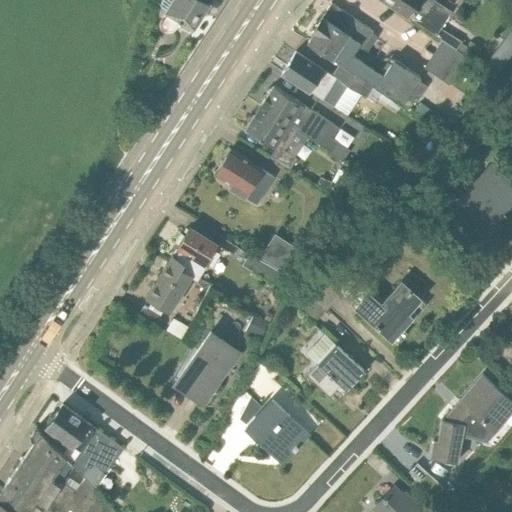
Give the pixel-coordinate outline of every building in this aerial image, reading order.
[(193,27),(209,3),(205,0),(162,0),(160,3),(169,9),(162,19),(161,21),(161,24),(161,27),(162,29),(164,30),(166,31),(168,31),(172,30),(173,30),(180,18),(183,20),(180,23),(189,29),(192,26),(193,27)] [(386,0),(445,39),(443,41),(456,51),(462,43),(441,29),(453,12),(434,0),(386,0)] [(308,41),(341,63),(374,84),(383,90),(402,103),(407,96),(417,103),(428,87),(420,81),(421,78),(393,60),(384,75),(364,62),(369,55),(361,50),(373,31),(331,2),(320,19),(316,20),(312,25),(313,29),(311,32),(313,33),(308,41)] [(511,45),(502,38),(483,63),(499,75),(511,57),(511,45)] [(424,69),(450,86),(468,58),(456,51),(443,41),(424,69)] [(349,87),(366,97),(374,84),(341,63),(333,76),(295,51),(282,72),(335,107),(349,87)] [(375,103),(378,99),(383,90),(374,84),(366,97),(375,103)] [(345,162),(352,152),(332,139),(339,128),(273,85),(271,88),(267,90),(266,95),(260,106),(307,137),(306,138),(345,162)] [(446,121),(420,102),(414,110),(441,129),(446,121)] [(289,171),(297,159),(294,157),(306,138),(307,137),(260,106),(253,116),(248,118),(248,123),(246,127),(276,147),(269,158),(289,171)] [(272,176),(230,149),(215,172),(230,180),(227,186),(255,203),(272,176)] [(473,186),(506,216),(500,211),(511,197),(511,184),(490,166),(473,186)] [(321,177),(321,179),(318,184),(328,189),(331,183),(321,177)] [(506,216),(473,186),(453,208),(481,232),(500,211),(506,216)] [(199,277),(218,245),(190,227),(177,247),(179,248),(175,256),(172,254),(170,258),(199,277)] [(275,236),(261,257),(292,277),(306,255),(275,236)] [(241,266),(283,290),(290,278),(248,254),(241,266)] [(146,296),(169,310),(171,312),(192,277),(197,280),(199,277),(170,258),(146,296)] [(308,294),(326,311),(342,293),(321,275),(305,292),(308,294)] [(369,292),(355,307),(393,341),(394,340),(393,339),(416,314),(416,315),(426,304),(415,294),(421,288),(407,276),(402,282),(402,281),(381,304),(369,292)] [(315,322),(326,311),(308,294),(305,292),(303,290),(293,301),(315,322)] [(268,312),(264,320),(269,322),(272,315),(268,312)] [(245,332),(261,340),(269,323),(253,315),(245,332)] [(239,352),(226,343),(210,331),(179,374),(192,383),(187,390),(203,401),(239,352)] [(307,375),(330,397),(341,385),(347,390),(365,371),(334,344),(307,375)] [(433,442),(430,457),(455,461),(462,433),(483,438),(491,429),(495,432),(511,412),(511,401),(482,375),(444,419),(442,419),(438,443),(433,442)] [(238,419),(245,425),(261,407),(250,397),(238,419)] [(282,464),(309,434),(271,399),(243,429),(282,464)] [(122,447),(102,433),(62,404),(54,415),(50,415),(47,420),(47,424),(46,427),(80,451),(74,459),(96,482),(122,447)] [(69,511),(71,510),(73,511),(114,511),(85,480),(77,487),(67,480),(75,468),(93,487),(96,482),(74,459),(71,463),(40,430),(16,467),(13,468),(9,474),(9,477),(4,486),(25,511),(24,511),(69,511)] [(25,511),(4,486),(0,491),(0,511),(24,511),(25,511)] [(426,511),(407,493),(403,497),(394,488),(376,507),(383,511),(382,511),(426,511)]
